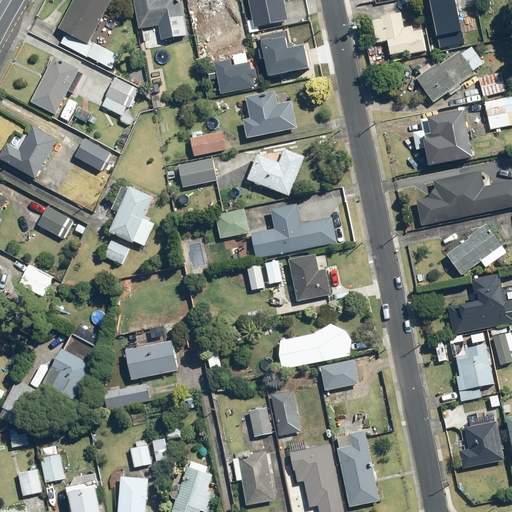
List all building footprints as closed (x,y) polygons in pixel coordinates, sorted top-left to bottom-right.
[(116,0),(77,0),(63,28),(70,32),(64,43),(91,57),(92,56),(126,74),(133,61),(96,42),(96,43),(94,42),(116,0)] [(138,0),(143,28),(159,26),(161,37),(188,33),(182,0),(138,0)] [(199,0),(210,55),(229,52),(226,38),(240,36),(232,0),(199,0)] [(253,0),(259,27),(293,21),(288,0),(253,0)] [(434,0),(444,43),(465,39),(457,0),(434,0)] [(404,31),(398,7),(366,15),(374,47),(383,44),(386,57),(406,52),(407,58),(429,53),(423,30),(411,33),(411,30),(404,31)] [(265,39),(272,73),(310,66),(306,43),(289,46),(287,35),(265,39)] [(196,36),(175,40),(180,66),(200,63),(196,36)] [(460,86),(472,77),(471,76),(484,66),(468,47),(458,56),(456,53),(441,66),(438,63),(432,68),(429,65),(417,74),(420,78),(414,83),(417,86),(432,105),(446,95),(448,98),(461,88),(460,86)] [(59,56),(35,102),(60,115),(84,69),(59,56)] [(233,60),(216,64),(222,96),(263,88),(258,61),(234,65),(233,60)] [(501,73),(476,80),(481,98),(506,92),(501,73)] [(142,89),(119,77),(104,105),(125,116),(130,107),(133,108),(142,89)] [(247,118),(251,137),(301,127),(296,100),(282,103),(279,90),(250,96),(254,117),(247,118)] [(488,133),(511,127),(511,98),(482,104),(488,133)] [(421,151),(424,170),(475,159),(463,115),(419,122),(421,134),(410,136),(414,153),(421,151)] [(12,143),(3,158),(40,179),(62,140),(38,126),(24,150),(12,143)] [(194,137),(198,155),(230,149),(226,130),(205,135),(204,130),(195,132),(196,137),(194,137)] [(89,138),(78,156),(104,172),(115,153),(89,138)] [(262,153),(251,178),(293,195),(309,156),(289,147),(283,161),(262,153)] [(216,157),(182,164),(187,186),(221,179),(216,157)] [(438,188),(435,190),(436,196),(419,200),(425,227),(511,208),(511,178),(483,185),(480,173),(438,182),(438,188)] [(150,215),(158,196),(134,185),(133,187),(127,184),(116,208),(122,211),(113,231),(137,242),(138,240),(149,245),(159,223),(153,220),(154,217),(150,215)] [(0,218),(12,197),(0,190),(0,218)] [(260,258),(321,246),(317,223),(306,225),(301,202),(275,208),(279,231),(255,235),(260,258)] [(77,220),(51,205),(41,224),(67,238),(77,220)] [(219,214),(224,238),(253,232),(248,208),(219,214)] [(90,226),(80,220),(74,231),(84,236),(90,226)] [(487,261),(491,268),(511,255),(511,253),(494,224),(450,252),(465,275),(487,261)] [(213,271),(206,235),(182,239),(189,275),(213,271)] [(132,248),(114,240),(107,255),(125,264),(132,248)] [(293,258),(301,300),(335,294),(329,268),(323,269),(320,253),(293,258)] [(281,260),(269,262),(273,283),(271,283),(273,293),(287,291),(285,281),(286,281),(281,260)] [(255,289),(268,287),(263,264),(250,266),(251,267),(247,268),(249,273),(252,273),(255,289)] [(55,277),(32,265),(22,284),(45,296),(55,277)] [(243,265),(234,267),(238,283),(247,281),(243,265)] [(452,305),(457,333),(511,322),(511,301),(511,302),(507,283),(505,283),(503,272),(475,278),(480,300),(452,305)] [(284,354),(287,368),(354,355),(356,339),(351,329),(335,322),(317,333),(285,339),(284,354)] [(474,334),(476,342),(489,340),(487,332),(474,334)] [(509,332),(497,335),(504,364),(511,361),(511,332),(509,333),(509,332)] [(130,349),(136,379),(182,369),(176,339),(130,349)] [(498,383),(491,343),(469,347),(470,354),(460,356),(464,375),(460,376),(463,390),(462,390),(464,401),(484,397),(482,386),(498,383)] [(100,363),(68,347),(50,381),(81,398),(100,363)] [(213,369),(224,367),(221,349),(210,351),(213,369)] [(324,365),(329,390),(363,383),(358,358),(324,365)] [(40,389),(20,378),(6,407),(26,417),(40,389)] [(123,386),(121,387),(124,403),(153,397),(150,383),(123,388),(123,386)] [(304,431),(296,390),(274,394),(282,435),(304,431)] [(502,393),(492,395),(495,406),(504,404),(502,393)] [(257,436),(275,433),(270,406),(252,410),(257,436)] [(465,410),(447,413),(450,428),(468,425),(465,410)] [(463,449),(466,467),(508,459),(501,420),(469,426),(473,448),(463,449)] [(354,506),(384,500),(369,429),(353,432),(352,428),(347,429),(348,435),(341,436),(343,447),(341,447),(354,506)] [(29,433),(12,437),(15,447),(31,443),(29,433)] [(173,458),(168,437),(156,440),(160,460),(173,458)] [(155,463),(151,444),(150,444),(148,439),(138,441),(139,447),(133,448),(137,467),(155,463)] [(345,511),(331,444),(290,453),(296,482),(307,480),(312,505),(321,503),(322,511),(345,511)] [(46,457),(43,457),(48,482),(68,478),(63,453),(60,454),(58,445),(44,448),(46,457)] [(250,504),(279,499),(270,450),(251,453),(250,450),(236,453),(241,480),(246,479),(250,504)] [(211,491),(216,474),(209,472),(211,466),(195,460),(193,466),(191,466),(185,484),(181,483),(178,485),(175,489),(175,494),(176,497),(180,499),(175,511),(203,511),(204,509),(211,511),(218,494),(211,491)] [(41,468),(22,472),(26,495),(46,491),(41,468)] [(149,511),(152,478),(125,475),(121,511),(149,511)] [(107,511),(102,484),(74,490),(78,511),(107,511)]
